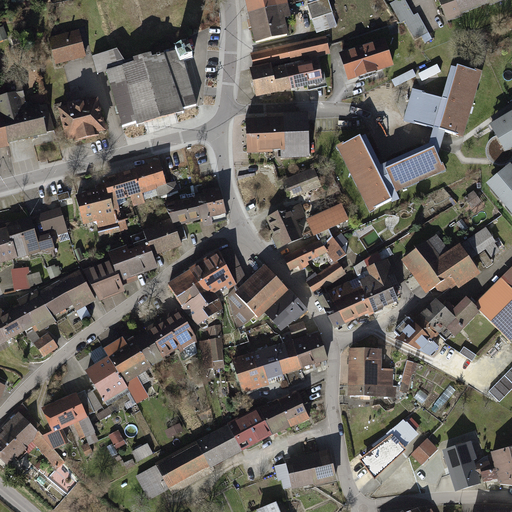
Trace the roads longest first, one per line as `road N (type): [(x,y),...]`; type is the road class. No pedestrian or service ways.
road 1 (residential): [(0,414),(45,368),(240,228)]
road 2 (residential): [(0,187),(215,128)]
road 3 (residential): [(363,508),(347,483),(337,430),(334,340)]
road 4 (residential): [(226,108),(377,115)]
road 5 (residential): [(511,496),(465,493),(363,508)]
road 6 (residential): [(334,340),(284,271),(240,228)]
